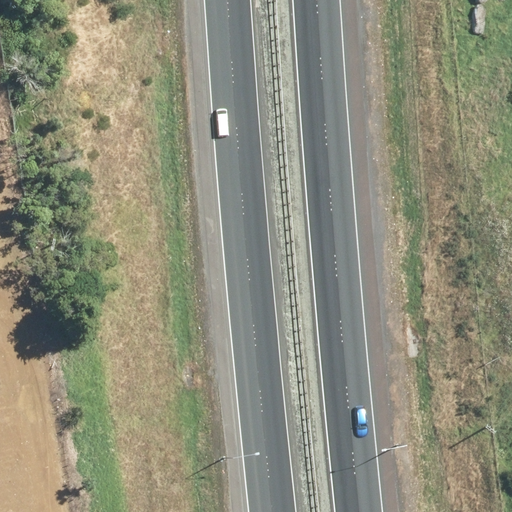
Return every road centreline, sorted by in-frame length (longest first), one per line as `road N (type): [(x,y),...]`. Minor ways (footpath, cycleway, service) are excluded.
road 1 (motorway): [(274,511),(230,0)]
road 2 (motorway): [(317,0),(359,511)]
